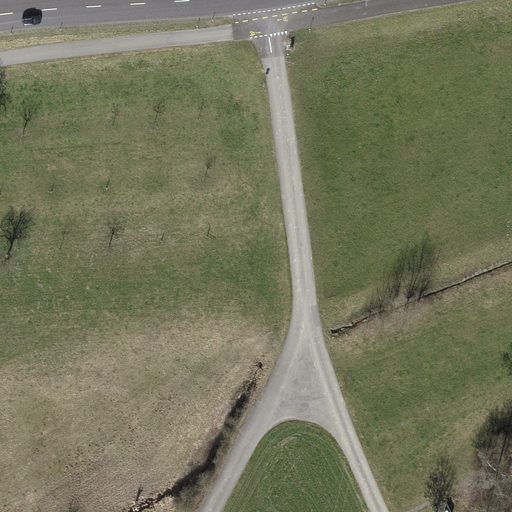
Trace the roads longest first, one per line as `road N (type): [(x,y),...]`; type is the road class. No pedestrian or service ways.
road 1 (unclassified): [(313,362),(263,0)]
road 2 (tertiary): [(0,16),(191,0)]
road 3 (unclassified): [(313,362),(252,426),(208,511)]
road 4 (unclassified): [(382,511),(313,362)]
